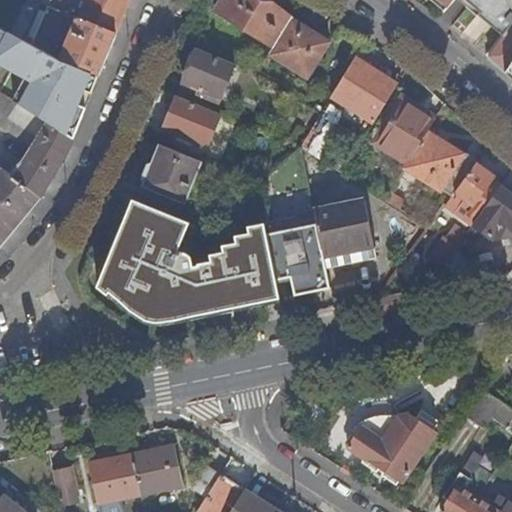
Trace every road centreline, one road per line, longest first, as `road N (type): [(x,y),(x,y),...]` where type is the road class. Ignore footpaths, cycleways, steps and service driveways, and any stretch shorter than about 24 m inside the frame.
road 1 (residential): [(148,0),(29,276)]
road 2 (tertiary): [(511,312),(244,369)]
road 3 (tertiary): [(244,369),(0,420)]
road 4 (residential): [(368,511),(270,448),(244,369)]
road 5 (residential): [(369,0),(511,105)]
